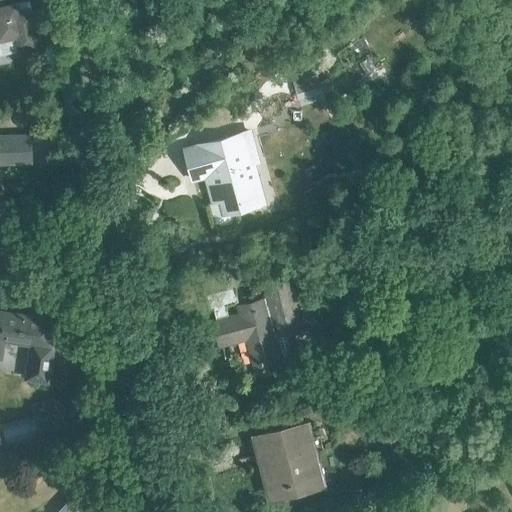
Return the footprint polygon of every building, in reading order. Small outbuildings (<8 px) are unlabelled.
[(0,7),(0,50),(1,53),(39,45),(29,1),(0,7)] [(249,179),(256,177),(253,163),(257,162),(249,132),(184,149),(192,180),(205,176),(208,188),(216,186),(220,200),(208,203),(214,223),(220,227),(231,224),(235,217),(233,211),(241,208),(240,205),(243,201),(254,198),(249,179)] [(0,163),(30,163),(30,135),(0,135),(0,163)] [(273,336),(302,328),(287,272),(262,279),(267,297),(239,305),(234,286),(206,294),(210,308),(213,308),(216,319),(213,320),(219,346),(246,339),(253,366),(279,359),(273,336)] [(52,346),(51,346),(54,320),(0,312),(0,357),(0,358),(3,340),(31,344),(26,378),(47,382),(52,346)] [(73,393),(42,401),(51,440),(82,432),(73,393)] [(254,438),(269,496),(320,483),(305,424),(254,438)] [(86,511),(71,497),(56,511),(86,511)]
